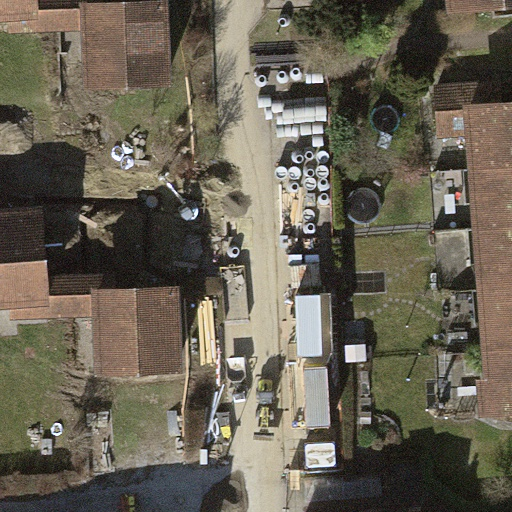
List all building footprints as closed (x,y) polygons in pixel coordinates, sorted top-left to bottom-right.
[(0,0),(0,22),(31,21),(30,0),(0,0)] [(73,8),(85,7),(84,0),(30,0),(31,21),(0,22),(0,42),(75,39),(73,8)] [(511,0),(450,0),(452,11),(511,4),(511,0)] [(73,8),(75,39),(78,92),(165,87),(160,3),(85,7),(73,8)] [(460,142),(459,108),(497,107),(496,85),(430,89),(433,143),(460,142)] [(460,142),(462,171),(511,168),(511,105),(497,107),(459,108),(460,142)] [(511,168),(462,171),(465,233),(511,230),(511,168)] [(0,218),(0,311),(6,311),(44,309),(43,285),(38,216),(0,218)] [(511,230),(465,233),(468,296),(511,293),(511,230)] [(86,295),(98,294),(97,282),(43,285),(44,309),(6,311),(7,331),(88,326),(86,295)] [(86,295),(88,326),(91,379),(178,374),(173,290),(98,294),(86,295)] [(511,293),(468,296),(471,358),(511,355),(511,293)] [(511,355),(471,358),(474,420),(511,418),(511,355)]
